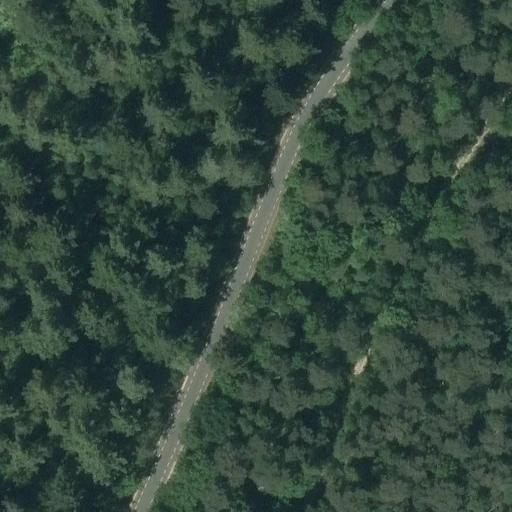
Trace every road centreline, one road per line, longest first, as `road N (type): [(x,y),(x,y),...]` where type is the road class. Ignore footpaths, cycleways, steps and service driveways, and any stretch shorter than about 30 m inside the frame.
road 1 (tertiary): [(139,511),(303,120),(344,55),(394,0)]
road 2 (track): [(511,85),(468,148),(281,511)]
